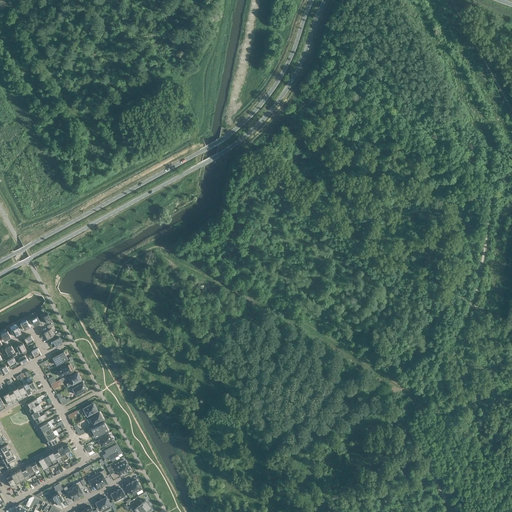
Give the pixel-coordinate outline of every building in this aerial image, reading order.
[(52,320),(48,313),(42,317),(45,323),(50,321),(52,320)] [(34,326),(40,322),(37,316),(31,319),(34,326)] [(20,323),(24,330),(30,326),(27,320),(20,323)] [(15,336),(21,333),(18,326),(11,330),(15,336)] [(47,339),(55,334),(51,328),(44,332),(47,339)] [(7,330),(1,334),(4,340),(11,337),(7,330)] [(28,344),(34,341),(31,335),(24,338),(28,344)] [(56,346),(62,343),(59,337),(52,340),(56,346)] [(25,348),(23,343),(16,347),(20,353),(26,349),(25,348)] [(6,356),(15,351),(11,345),(5,349),(3,351),(6,356)] [(35,357),(41,354),(38,347),(31,351),(35,357)] [(64,351),(52,357),(57,365),(68,359),(64,351)] [(18,358),(22,364),(28,361),(25,354),(18,358)] [(8,362),(10,366),(17,363),(13,357),(7,360),(8,362)] [(70,364),(57,370),(60,376),(68,372),(69,374),(74,371),(70,364)] [(0,368),(0,370),(3,375),(9,371),(5,365),(0,368)] [(68,377),(70,382),(66,384),(68,387),(81,380),(77,372),(68,377)] [(27,382),(33,392),(37,390),(38,390),(32,379),(28,382),(27,382)] [(27,382),(23,385),(28,395),(31,393),(32,393),(33,392),(27,382)] [(80,392),(82,391),(86,389),(83,382),(72,388),(76,394),(80,392)] [(28,395),(23,385),(23,384),(22,384),(22,385),(18,387),(23,397),(24,397),(28,395)] [(23,398),(23,397),(18,387),(17,387),(18,387),(13,390),(13,389),(19,400),(23,397),(23,398)] [(8,392),(14,403),(14,402),(18,400),(19,400),(13,389),(13,390),(9,392),(8,392)] [(14,403),(8,392),(4,395),(3,395),(9,405),(14,403)] [(29,408),(39,403),(37,398),(26,404),(29,408)] [(29,408),(31,413),(40,408),(42,408),(39,403),(29,408)] [(93,403),(83,408),(87,415),(97,410),(96,409),(97,409),(96,406),(95,406),(93,403)] [(31,413),(34,418),(43,413),(40,408),(31,413)] [(45,413),(45,412),(43,413),(34,418),(37,423),(47,417),(45,413)] [(90,417),(94,425),(100,422),(99,421),(103,419),(99,412),(90,417)] [(41,431),(50,427),(48,422),(39,427),(41,431)] [(104,422),(89,430),(90,434),(91,433),(92,435),(91,435),(93,438),(109,430),(104,422)] [(41,431),(44,436),(53,431),(50,427),(41,431)] [(53,431),(44,436),(47,441),(55,436),(53,431)] [(109,433),(99,438),(100,440),(99,441),(102,446),(108,442),(109,445),(115,441),(114,439),(112,440),(109,433)] [(57,435),(55,436),(47,441),(48,443),(49,445),(49,446),(60,440),(59,440),(57,435)] [(0,454),(10,448),(8,444),(0,447),(0,454)] [(63,446),(62,446),(68,457),(73,454),(67,444),(63,446)] [(117,444),(105,450),(106,453),(103,455),(105,458),(108,456),(110,460),(111,459),(112,461),(116,459),(115,457),(118,455),(118,454),(121,453),(117,444)] [(69,457),(68,457),(62,446),(58,449),(63,459),(64,460),(69,457)] [(10,449),(10,448),(0,454),(2,459),(3,459),(13,453),(10,449)] [(63,459),(58,449),(57,449),(58,449),(53,452),(53,451),(58,462),(59,462),(63,459),(63,460),(63,459)] [(54,464),(58,462),(53,451),(48,454),(54,464)] [(15,458),(13,453),(3,459),(5,463),(15,458)] [(49,467),(54,464),(48,454),(43,457),(49,466),(48,466),(49,467)] [(44,469),(48,466),(49,466),(43,457),(38,459),(44,469)] [(15,458),(5,463),(5,464),(8,468),(7,468),(8,469),(18,463),(15,458),(16,458),(15,458)] [(111,466),(107,468),(110,474),(114,472),(114,471),(116,470),(119,475),(130,469),(126,461),(125,461),(124,459),(119,462),(120,464),(114,467),(115,468),(112,469),(111,466)] [(30,464),(36,474),(41,472),(35,461),(31,464),(30,464)] [(31,476),(36,474),(30,464),(26,466),(31,476)] [(31,477),(31,476),(26,466),(25,467),(26,467),(21,469),(26,478),(27,480),(27,479),(31,477)] [(21,480),(26,478),(21,469),(16,472),(21,480)] [(107,482),(104,477),(107,475),(103,469),(101,470),(102,472),(96,475),(101,485),(107,482)] [(16,483),(21,480),(16,472),(11,474),(16,483)] [(16,483),(11,474),(7,477),(12,487),(13,487),(12,487),(17,485),(16,483)] [(96,475),(91,478),(90,476),(87,478),(90,485),(93,483),(96,488),(101,485),(96,475)] [(136,491),(141,488),(137,479),(133,481),(130,483),(126,485),(127,487),(125,489),(128,494),(130,493),(131,494),(132,493),(133,496),(137,493),(136,491)] [(80,481),(72,485),(72,487),(73,486),(78,496),(83,493),(80,488),(83,487),(80,481)] [(62,500),(58,491),(60,490),(58,487),(57,485),(54,486),(57,491),(51,495),(56,503),(56,504),(57,504),(58,503),(59,503),(59,502),(60,502),(61,501),(62,501),(63,500),(62,500)] [(66,486),(63,488),(68,497),(71,495),(73,500),(79,497),(78,496),(73,486),(72,487),(68,489),(66,486)] [(112,494),(115,500),(122,496),(124,498),(126,497),(121,489),(121,488),(121,489),(118,490),(118,489),(117,490),(114,491),(114,492),(112,494),(112,493),(111,494),(112,494)] [(100,500),(97,502),(96,502),(96,503),(100,509),(100,510),(100,509),(105,507),(107,510),(111,508),(109,504),(110,504),(106,497),(107,497),(106,497),(103,499),(102,499),(100,500)] [(149,504),(146,500),(135,509),(133,506),(130,509),(132,511),(134,511),(137,511),(145,511),(151,507),(149,504)]
